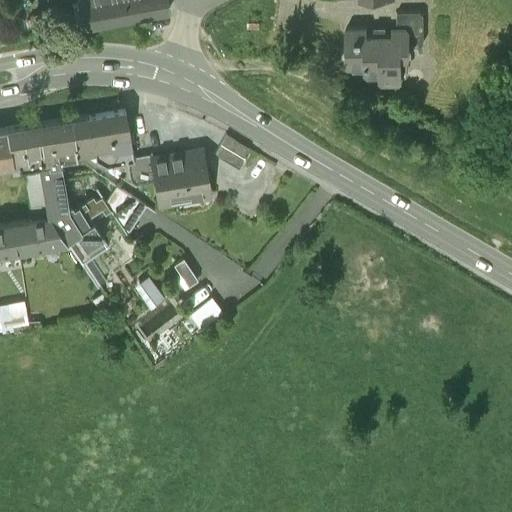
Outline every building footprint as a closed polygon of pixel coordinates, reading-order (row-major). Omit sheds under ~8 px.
[(73,0),(71,0),(75,25),(168,9),(166,0),(73,0)] [(396,11),(397,33),(397,34),(424,33),(423,14),(420,10),(396,11)] [(30,17),(11,19),(12,31),(31,30),(30,17)] [(366,26),(348,26),(345,28),(346,43),(343,46),(343,50),(345,52),(345,64),(348,66),(364,66),(364,71),(366,73),(379,73),(379,79),(382,82),(399,81),(402,79),(401,57),(407,57),(409,54),(409,45),(420,45),(423,42),(424,33),(397,34),(397,33),(367,33),(366,26)] [(75,155),(94,152),(96,166),(126,161),(133,160),(132,155),(128,132),(124,107),(69,116),(75,155)] [(34,146),(38,167),(60,163),(58,158),(75,155),(69,116),(36,122),(40,145),(34,146)] [(25,169),(38,167),(34,146),(40,145),(36,122),(5,127),(12,171),(25,169)] [(0,163),(1,164),(3,172),(12,171),(5,127),(0,127),(0,163)] [(250,146),(225,132),(213,153),(237,167),(250,146)] [(152,156),(150,156),(154,178),(158,202),(208,194),(200,148),(152,156)] [(135,181),(154,178),(150,156),(152,156),(151,152),(132,155),(133,160),(126,161),(129,177),(135,181)] [(38,167),(45,214),(46,215),(49,215),(66,239),(81,261),(107,243),(88,214),(100,207),(104,211),(110,208),(104,200),(100,194),(94,198),(92,194),(72,206),(70,203),(67,204),(60,163),(38,167)] [(38,167),(25,169),(34,216),(45,214),(38,167)] [(125,233),(145,204),(115,184),(104,200),(110,208),(125,233)] [(0,250),(20,247),(66,239),(49,215),(46,215),(45,214),(34,216),(0,221),(0,250)] [(139,233),(150,233),(150,218),(138,218),(139,233)] [(182,255),(172,262),(187,283),(197,276),(182,255)] [(90,297),(103,315),(112,309),(100,290),(90,297)] [(224,309),(211,293),(189,310),(201,327),(224,309)] [(0,328),(30,324),(26,296),(0,300),(0,328)]
